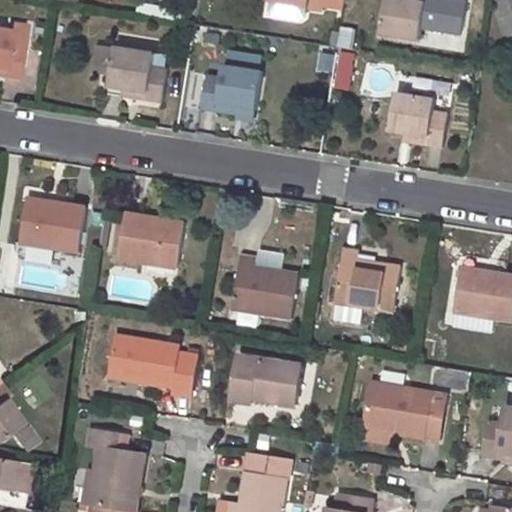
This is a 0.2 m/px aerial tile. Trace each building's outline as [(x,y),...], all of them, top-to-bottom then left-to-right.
[(270,0),(271,1),(269,11),(272,16),(301,21),(305,17),(307,6),(309,7),(324,10),(325,0),(343,0),(346,0),(345,0),(270,0)] [(385,0),(382,34),(422,39),(423,29),(438,31),(441,0),(385,0)] [(0,28),(0,75),(21,79),(30,25),(13,22),(12,31),(0,28)] [(342,27),(339,47),(354,50),(357,29),(342,27)] [(128,89),(127,96),(163,102),(169,67),(155,64),(156,54),(116,46),(110,85),(128,89)] [(337,52),(335,90),(354,91),(356,53),(337,52)] [(208,74),(202,107),(236,114),(237,105),(255,108),(259,109),(264,71),(225,64),(223,76),(208,74)] [(397,92),(391,130),(410,133),(409,141),(444,147),(450,113),(436,110),(438,99),(397,92)] [(235,118),(253,121),(255,108),(237,105),(236,114),(235,118)] [(28,199),(21,242),(81,252),(89,206),(56,201),(56,203),(28,199)] [(127,212),(119,258),(179,267),(186,224),(159,220),(159,217),(127,212)] [(345,248),(336,303),(394,312),(402,267),(387,264),(387,268),(359,263),(360,250),(345,248)] [(242,254),(232,309),(293,319),(300,273),(284,269),(283,274),(257,269),(259,256),(242,254)] [(19,265),(18,287),(53,288),(54,267),(19,265)] [(462,269),(455,313),(457,313),(455,325),(495,332),(497,319),(511,321),(511,275),(490,272),(490,273),(462,269)] [(111,377),(175,387),(174,393),(193,395),(195,390),(201,355),(179,352),(181,345),(118,336),(111,377)] [(304,366),(263,359),(242,356),(236,391),(257,394),(256,399),(298,405),(304,366)] [(426,436),(442,439),(449,397),(374,384),(367,427),(369,428),(395,431),(426,436)] [(235,399),(256,403),(256,399),(257,394),(236,391),(235,399)] [(0,440),(22,425),(6,400),(0,404),(0,440)] [(503,454),(511,455),(511,408),(510,408),(507,428),(493,425),(487,457),(502,460),(503,454)] [(367,438),(393,442),(395,431),(369,428),(367,438)] [(96,472),(91,506),(96,506),(129,511),(138,511),(144,476),(148,457),(118,452),(120,435),(93,431),(90,447),(100,449),(96,472)] [(284,511),(293,463),(253,456),(250,474),(246,500),(243,511),(284,511)] [(0,462),(0,492),(10,494),(14,464),(0,462)] [(30,467),(14,464),(10,494),(25,496),(30,467)] [(90,471),(84,505),(91,506),(96,472),(90,471)] [(374,511),(376,501),(343,495),(341,510),(330,508),(329,511),(374,511)] [(243,511),(246,500),(234,497),(231,511),(243,511)]
